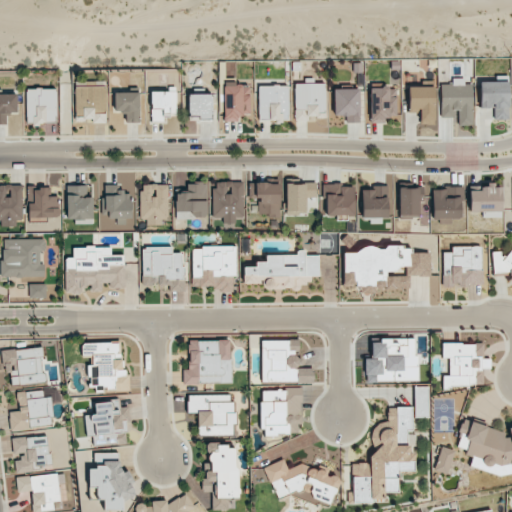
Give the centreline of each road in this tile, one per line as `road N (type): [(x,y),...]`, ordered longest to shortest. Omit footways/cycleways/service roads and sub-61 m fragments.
road 1 (residential): [(511,140),(464,148),(168,144),(39,153),(71,162),(511,160)]
road 2 (residential): [(511,317),(73,320)]
road 3 (residential): [(159,457),(153,319)]
